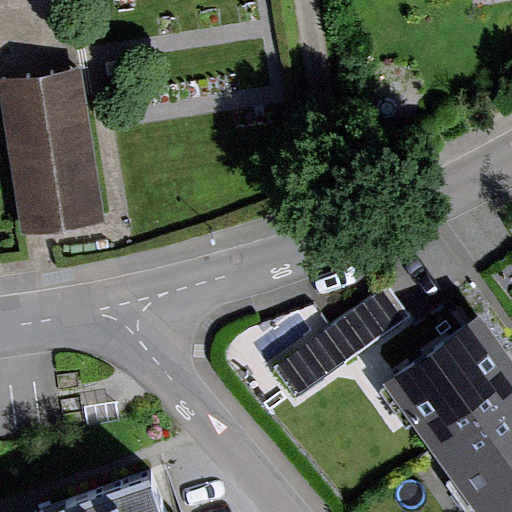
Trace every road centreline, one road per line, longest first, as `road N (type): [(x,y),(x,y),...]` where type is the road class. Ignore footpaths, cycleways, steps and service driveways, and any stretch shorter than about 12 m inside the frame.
road 1 (residential): [(124,307),(361,232),(511,155)]
road 2 (residential): [(124,307),(140,342),(292,511)]
road 3 (residential): [(0,326),(124,307)]
